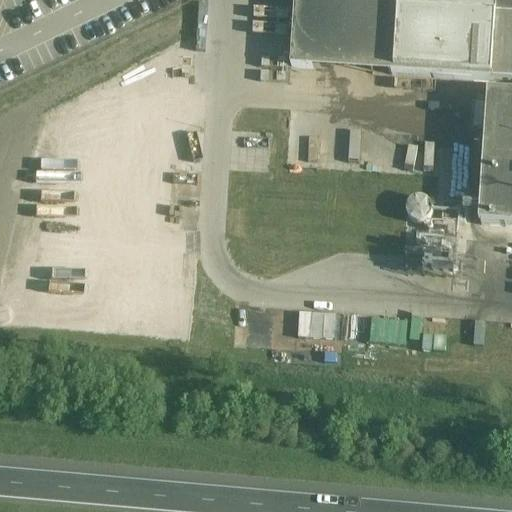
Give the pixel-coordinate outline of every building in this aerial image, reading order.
[(511,0),(293,0),(293,12),(289,76),(511,85),(511,0)] [(259,75),(280,76),(281,50),(260,50),(259,75)] [(511,94),(489,93),(488,105),(476,104),(474,126),(487,127),(484,170),(480,225),(511,227),(511,94)] [(315,115),(314,137),(322,137),(324,116),(315,115)] [(362,138),(374,138),(374,116),(354,116),(354,135),(362,135),(362,138)] [(239,124),(239,133),(260,134),(261,125),(239,124)] [(248,142),(247,158),(263,159),(264,143),(248,142)] [(444,190),(454,190),(455,173),(445,173),(444,190)] [(407,192),(408,214),(429,214),(428,191),(407,192)] [(411,333),(411,311),(402,311),(402,333),(411,333)]
